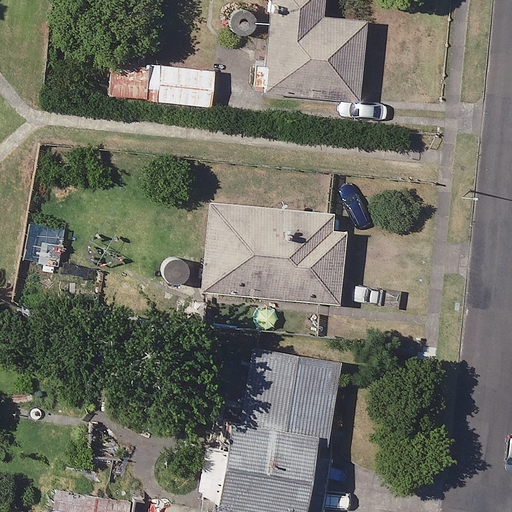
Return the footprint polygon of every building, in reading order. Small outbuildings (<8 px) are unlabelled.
[(318,0),(263,0),(256,90),(354,98),(361,18),(317,14),(318,0)] [(210,66),(156,64),(154,100),(209,102),(210,66)] [(342,208),(205,196),(197,290),(334,301),(342,208)] [(334,361),(247,346),(238,400),(226,397),(205,511),(316,511),(328,449),(319,448),(334,361)] [(99,511),(105,471),(73,466),(71,481),(49,478),(45,508),(75,511),(99,511)]
